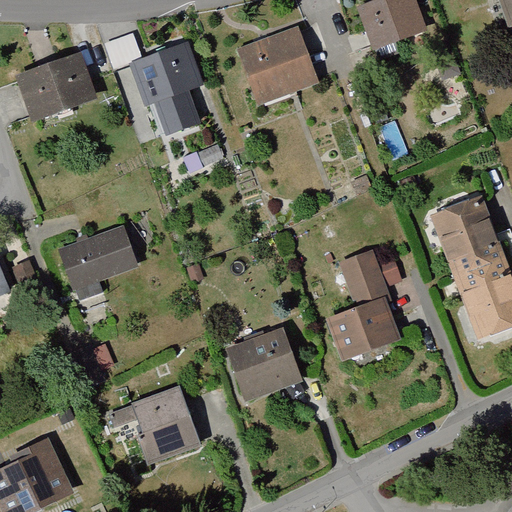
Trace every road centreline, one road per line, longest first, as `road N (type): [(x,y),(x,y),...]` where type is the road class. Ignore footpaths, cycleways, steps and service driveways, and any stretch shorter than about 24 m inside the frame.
road 1 (residential): [(295,511),(511,406)]
road 2 (residential): [(156,0),(0,6)]
